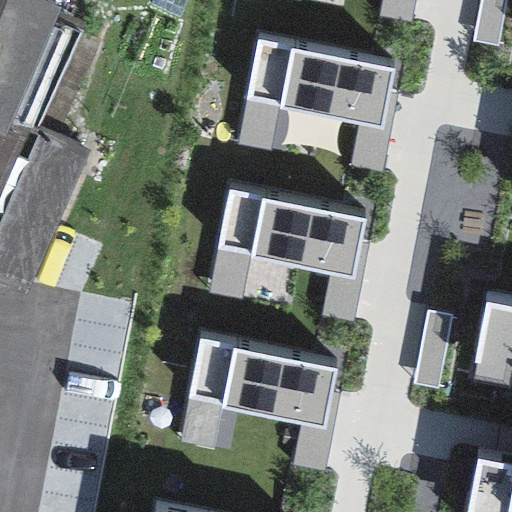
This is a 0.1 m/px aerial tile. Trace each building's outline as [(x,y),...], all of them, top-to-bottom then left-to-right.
[(0,0),(0,160),(62,0),(0,0)] [(383,0),(382,7),(415,13),(417,0),(383,0)] [(262,30),(241,131),(274,138),(282,98),(360,113),(352,153),(384,160),(400,82),(392,80),(397,57),(262,30)] [(234,181),(213,282),(246,289),(254,249),(332,265),(323,304),(356,311),(372,233),(364,231),(368,208),(234,181)] [(511,511),(511,298),(487,294),(471,375),(510,382),(511,374),(511,460),(480,454),(468,511),(511,511)] [(203,334),(183,435),(215,442),(223,402),(301,417),(293,457),(325,464),(341,386),(333,384),(338,361),(203,334)] [(216,511),(155,500),(152,511),(216,511)]
